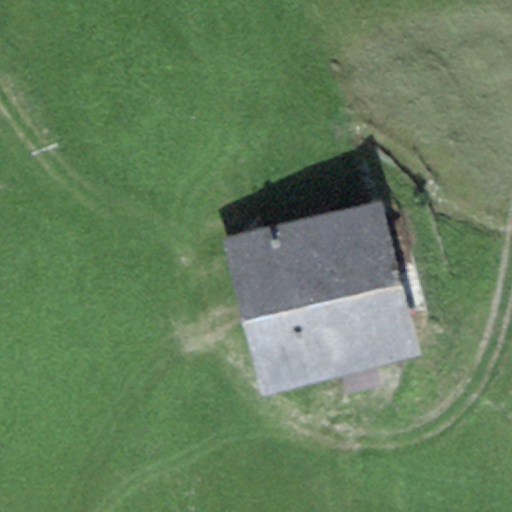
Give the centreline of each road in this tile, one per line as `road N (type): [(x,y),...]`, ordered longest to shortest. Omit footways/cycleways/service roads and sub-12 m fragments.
road 1 (track): [(200,232),(216,251),(250,404),(274,431),(315,446),(411,438),(451,414),(478,381),(495,340),(511,254)]
road 2 (track): [(200,232),(155,225),(70,182),(0,96)]
